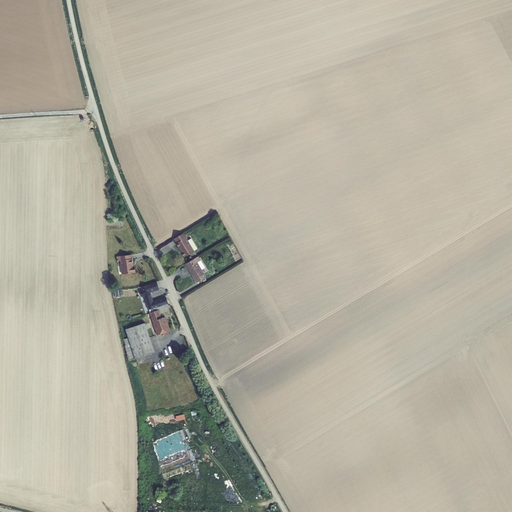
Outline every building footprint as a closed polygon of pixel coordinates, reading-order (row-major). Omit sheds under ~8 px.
[(187,237),(184,232),(173,239),(176,243),(184,257),(194,251),(188,240),(186,237),(187,237)] [(198,249),(191,238),(188,240),(194,251),(198,249)] [(133,259),(132,259),(131,255),(117,256),(117,261),(120,261),(122,274),(136,273),(135,266),(134,266),(133,259)] [(201,260),(198,256),(184,264),(187,268),(196,283),(206,277),(202,270),(197,262),(201,260)] [(160,310),(170,306),(166,297),(154,301),(151,293),(160,290),(157,281),(141,287),(142,290),(140,291),(143,297),(144,296),(149,310),(155,308),(156,311),(160,310)] [(149,313),(152,322),(163,318),(160,310),(156,311),(150,313),(149,313)] [(163,318),(152,322),(157,335),(171,331),(166,317),(163,318)] [(145,323),(126,329),(129,338),(135,359),(155,352),(145,323)] [(129,361),(135,359),(129,338),(124,339),(126,345),(125,346),(127,353),(129,361)]
